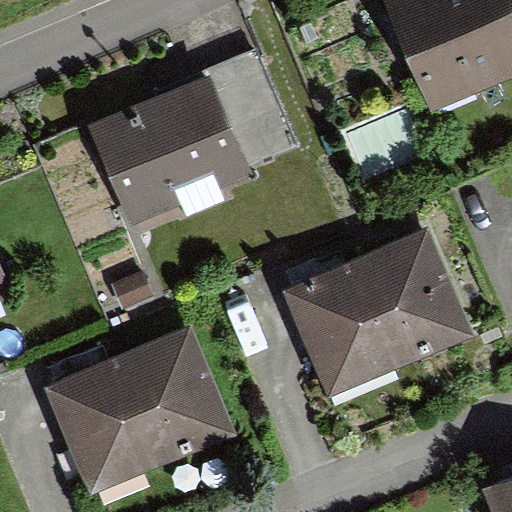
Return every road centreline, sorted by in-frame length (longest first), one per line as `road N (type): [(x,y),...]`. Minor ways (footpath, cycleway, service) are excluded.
road 1 (residential): [(284,511),(511,414)]
road 2 (residential): [(0,71),(169,0)]
